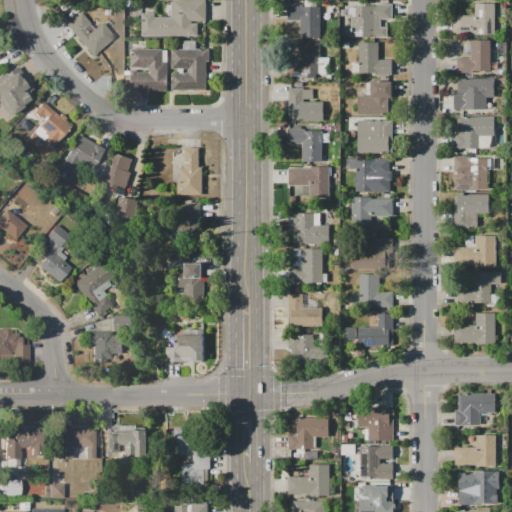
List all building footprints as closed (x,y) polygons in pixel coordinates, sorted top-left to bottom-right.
[(141,37),(141,13),(154,13),(154,18),(170,18),(170,1),(204,1),(204,21),(191,21),(191,24),(197,24),(197,37),(141,37)] [(494,3),(494,35),(454,35),(454,13),(475,13),(475,3),(494,3)] [(319,38),(300,38),(300,20),(287,20),(287,4),(302,4),(302,7),(319,7),(319,38)] [(387,38),(350,38),(350,27),(351,27),(351,17),(348,17),(348,6),(377,6),(377,4),(392,4),(392,20),(380,20),(380,27),(387,27),(387,38)] [(93,56),(66,25),(79,13),(88,23),(82,28),(88,35),(100,24),(113,38),(93,56)] [(489,41),(489,71),(474,71),(474,74),(457,74),(457,58),(471,58),(471,41),(489,41)] [(358,42),(378,42),(378,59),(392,59),(392,75),(375,75),(375,73),(358,73),(358,72),(351,72),(351,62),(358,62),(358,42)] [(320,44),(320,58),(329,58),(329,74),(320,74),(320,81),(301,81),(301,75),(291,75),(291,58),(301,58),(301,44),(320,44)] [(171,90),(171,74),(188,74),(188,69),(172,69),(172,49),(208,49),(208,90),(171,90)] [(166,50),(166,92),(130,92),(130,72),(147,72),(147,67),(129,67),(129,50),(166,50)] [(0,76),(17,65),(32,89),(29,91),(34,97),(6,116),(0,106),(0,76)] [(486,110),(455,110),(455,95),(458,95),(458,79),(495,79),(495,97),(486,97),(486,110)] [(357,96),(370,96),(370,82),(390,82),(390,98),(387,98),(387,103),(390,103),(390,116),(357,116),(357,96)] [(323,122),(288,122),(288,88),(303,88),(303,102),(323,102),(323,122)] [(71,126),(45,156),(27,140),(34,133),(42,141),(46,137),(36,128),(43,121),(34,113),(43,102),(71,126)] [(455,118),(461,118),(461,117),(494,117),(494,135),(480,135),(480,149),(454,149),(454,133),(458,133),(458,127),(455,127),(455,118)] [(357,121),(392,121),(392,155),(357,155),(357,121)] [(322,163),(302,163),(302,143),(289,143),(289,128),(293,128),(293,126),(302,126),(302,128),(307,128),(307,130),(322,130),(322,163)] [(78,136),(104,151),(92,171),(76,162),(68,176),(58,170),(78,136)] [(176,196),(176,182),(178,182),(178,168),(184,168),(184,149),(198,149),(198,168),(202,168),(202,195),(176,196)] [(113,153),(131,160),(127,171),(132,172),(126,188),(122,187),(120,191),(102,185),(113,153)] [(487,189),(455,189),(455,178),(459,178),(459,175),(457,175),(457,172),(455,172),(455,156),(469,156),(469,158),(487,158),(487,189)] [(355,193),(355,169),(346,169),(346,159),(357,159),(389,159),(389,174),(375,174),(375,193),(355,193)] [(329,198),(309,198),(309,186),(288,186),(288,169),(309,169),(309,166),(329,166),(329,198)] [(454,194),(489,194),(489,213),(476,213),(476,226),(454,226),(454,194)] [(119,196),(136,199),(134,216),(116,214),(119,196)] [(351,197),(371,197),(371,198),(392,198),(392,216),(371,216),(371,228),(350,228),(351,197)] [(183,205),(182,225),(171,225),(171,253),(202,253),(203,205),(183,205)] [(0,216),(0,233),(14,243),(27,225),(5,209),(0,216)] [(330,244),(293,244),(293,228),(287,228),(287,214),(319,214),(319,225),(330,225),(330,244)] [(37,265),(55,244),(46,236),(56,225),(69,235),(59,246),(69,254),(63,261),(71,268),(58,283),(37,265)] [(496,235),(496,267),(474,267),(474,264),(455,264),(455,248),(476,248),(476,235),(496,235)] [(352,270),(352,251),(368,251),(368,239),(383,239),(383,270),(352,270)] [(289,283),(289,270),(301,270),(301,249),(323,249),(323,283),(289,283)] [(73,283),(102,263),(115,282),(102,291),(112,306),(97,317),(73,283)] [(204,264),(204,304),(188,304),(188,287),(176,287),(176,271),(183,271),(183,264),(204,264)] [(470,272),(501,272),(501,285),(492,285),(492,303),(463,303),(463,290),(470,290),(470,272)] [(359,274),(377,274),(377,291),(394,291),(394,308),(359,308),(359,274)] [(288,294),(303,294),(303,307),(323,307),(323,327),(288,327),(288,294)] [(377,313),(392,313),(392,347),(357,347),(357,327),(377,327),(377,313)] [(495,314),(495,344),(454,344),(454,325),(476,325),(476,314),(495,314)] [(114,331),(114,315),(127,315),(127,331),(114,331)] [(162,335),(164,337),(165,338),(167,338),(169,337),(171,336),(172,335),(172,333),(171,331),(170,329),(169,328),(167,328),(165,328),(163,330),(162,331),(162,333),(162,335)] [(176,334),(183,334),(183,329),(203,330),(202,360),(183,360),(183,362),(165,361),(165,347),(175,347),(176,334)] [(0,330),(12,330),(12,334),(18,333),(18,337),(24,337),(24,343),(29,343),(29,363),(12,364),(12,356),(0,356),(0,330)] [(93,363),(93,343),(87,344),(86,332),(112,332),(113,336),(121,336),(122,355),(112,355),(112,363),(93,363)] [(288,349),(288,334),(314,334),(314,347),(330,347),(330,365),(300,365),(300,361),(291,361),(291,349),(288,349)] [(458,393),(495,393),(495,413),(479,412),(479,427),(454,427),(454,409),(458,409),(458,393)] [(368,443),(368,440),(365,440),(365,429),(368,429),(368,427),(358,427),(358,408),(392,408),(392,443),(368,443)] [(293,419),(297,419),(297,417),(329,417),(329,436),(313,436),(313,449),(288,449),(288,434),(293,434),(293,419)] [(57,460),(57,433),(65,433),(65,428),(94,429),(94,460),(57,460)] [(105,432),(118,432),(118,429),(130,430),(130,428),(146,428),(145,448),(119,447),(118,460),(105,460),(105,432)] [(172,455),(172,431),(174,431),(174,428),(194,428),(194,447),(185,447),(185,455),(172,455)] [(5,429),(43,429),(43,457),(31,457),(31,449),(20,448),(20,460),(4,459),(5,429)] [(495,435),(494,466),(476,466),(477,464),(454,464),(454,447),(477,447),(477,434),(495,435)] [(359,446),(393,446),(393,459),(379,459),(379,463),(394,463),(394,477),(359,477),(359,446)] [(182,464),(193,464),(193,454),(196,454),(196,451),(208,451),(208,455),(210,455),(210,469),(208,469),(204,469),(203,485),(182,485),(182,464)] [(288,495),(288,476),(309,476),(309,464),(329,464),(329,495),(288,495)] [(458,471),(499,472),(499,488),(495,488),(495,494),(498,494),(498,503),(495,503),(495,506),(457,506),(458,471)] [(0,498),(0,479),(20,480),(20,498),(0,498)] [(49,498),(49,484),(63,484),(63,498),(49,498)] [(359,511),(359,500),(378,500),(378,486),(393,486),(393,511),(359,511)] [(293,511),(293,501),(326,501),(326,511),(293,511)] [(174,511),(175,505),(188,506),(188,502),(208,503),(207,511),(174,511)]
